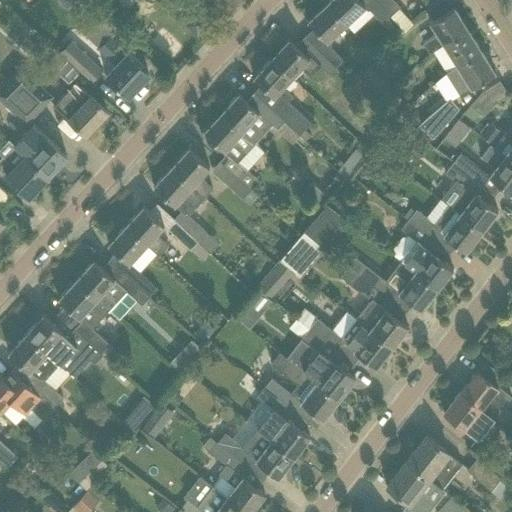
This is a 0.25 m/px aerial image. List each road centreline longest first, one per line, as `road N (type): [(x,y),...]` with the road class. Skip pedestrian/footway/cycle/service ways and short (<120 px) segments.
road 1 (residential): [(0,305),(284,0)]
road 2 (residential): [(320,511),(511,272)]
